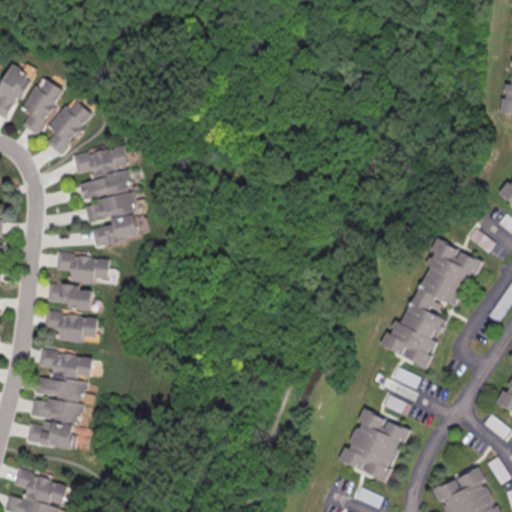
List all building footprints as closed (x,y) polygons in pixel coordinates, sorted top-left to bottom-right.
[(12,63),(0,87),(0,116),(5,119),(16,98),(21,100),(34,74),(12,63)] [(47,80),(63,90),(44,119),(46,121),(38,134),(23,125),(30,113),(21,108),(35,85),(41,89),(47,80)] [(511,83),(506,83),(505,91),(508,91),(508,97),(504,97),(502,111),(511,112),(511,83)] [(91,114),(69,140),(71,142),(60,155),(46,143),(55,132),(49,126),(66,106),(70,110),(77,102),(91,114)] [(73,155),(90,151),(90,153),(124,145),(129,163),(117,166),(118,170),(129,167),(132,178),(129,178),(132,191),(135,190),(139,209),(135,210),(140,234),(128,237),(128,241),(112,245),(112,242),(95,246),(91,229),(113,224),(112,217),(89,222),(85,205),(99,202),(97,195),(84,198),(80,183),(94,180),(92,169),(78,173),(73,155)] [(511,177),(500,195),(511,202),(511,177)] [(499,222),(511,232),(511,216),(506,212),(499,222)] [(469,237),(489,252),(497,242),(476,227),(469,237)] [(439,237),(432,250),(435,252),(433,257),(431,256),(426,264),(431,267),(402,322),(396,319),(392,327),(395,328),(393,334),(389,332),(383,344),(427,368),(433,356),(428,353),(431,348),(435,350),(439,342),(433,338),(437,330),(442,333),(448,320),(430,311),(438,296),(456,306),(462,293),(458,291),(463,283),(469,286),(474,278),(471,276),(473,272),(478,274),(485,261),(439,237)] [(108,258),(74,254),(74,252),(57,250),(55,268),(70,270),(69,278),(95,281),(95,275),(106,276),(108,258)] [(511,303),(511,280),(489,314),(500,322),(511,303)] [(102,300),(95,300),(95,285),(51,282),(50,305),(102,308),(102,300)] [(97,317),(62,313),(62,310),(45,309),(43,327),(58,328),(57,337),(83,340),(84,334),(95,335),(97,317)] [(92,356),(87,384),(85,384),(76,432),(79,432),(76,452),(24,443),(27,425),(42,428),(44,417),(29,415),(32,397),(46,399),(47,394),(33,391),(36,374),(50,377),(52,367),(38,365),(42,346),(58,349),(58,350),(92,356)] [(417,387),(422,376),(398,366),(393,377),(417,387)] [(511,378),(509,384),(511,386),(509,391),(505,389),(499,402),(511,409),(511,378)] [(384,405),(408,414),(413,403),(389,393),(384,405)] [(367,406),(360,420),(364,422),(362,427),(359,426),(352,441),(355,442),(352,448),(348,445),(341,458),(387,481),(394,467),(389,465),(392,460),(394,462),(402,447),(399,445),(402,440),(406,442),(412,429),(367,406)] [(484,423),(506,439),(511,430),(511,428),(492,414),(484,423)] [(489,461),(501,483),(511,477),(499,455),(489,461)] [(67,484),(58,510),(56,510),(55,511),(14,511),(3,508),(9,492),(23,497),(26,488),(13,483),(19,465),(35,471),(34,472),(67,484)] [(502,511),(483,466),(434,486),(445,511),(502,511)] [(356,496),(379,507),(384,496),(361,485),(356,496)]
